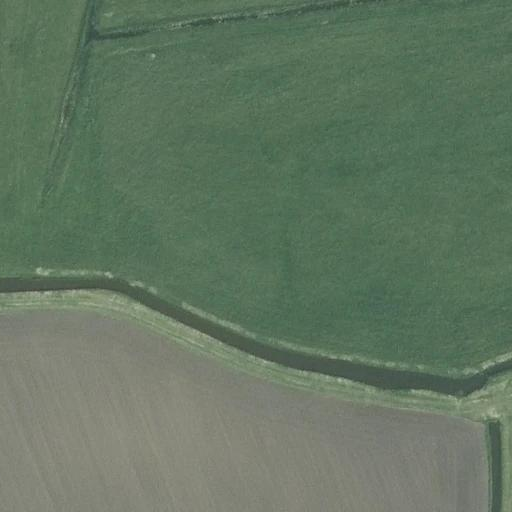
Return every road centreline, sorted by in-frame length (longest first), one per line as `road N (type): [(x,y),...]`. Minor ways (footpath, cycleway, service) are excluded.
road 1 (track): [(0,316),(99,309),(224,364),(338,397),(470,423),(511,407)]
road 2 (track): [(152,219),(0,247)]
